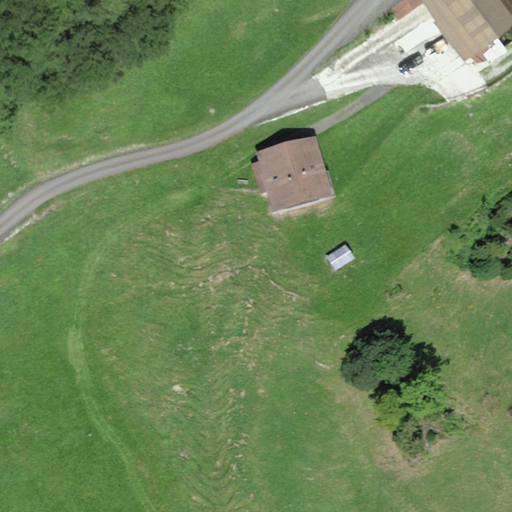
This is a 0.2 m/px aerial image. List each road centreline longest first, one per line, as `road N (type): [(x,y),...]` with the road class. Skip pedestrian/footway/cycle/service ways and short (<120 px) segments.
road 1 (track): [(417,62),(325,123),(272,143),(135,219),(104,241),(88,268),(75,355),(96,416),(152,511)]
road 2 (unclassified): [(0,227),(67,181),(230,127),(375,0)]
road 3 (track): [(307,92),(422,13)]
